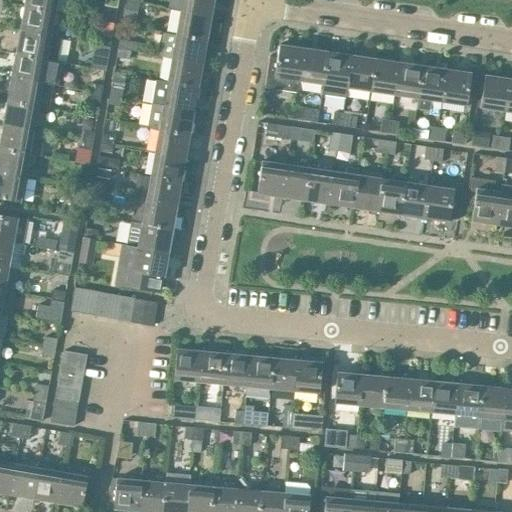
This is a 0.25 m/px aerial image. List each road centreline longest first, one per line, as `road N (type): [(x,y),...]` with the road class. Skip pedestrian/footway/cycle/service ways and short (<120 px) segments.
road 1 (residential): [(511,349),(219,322),(200,312),(254,4)]
road 2 (residential): [(511,42),(254,4)]
